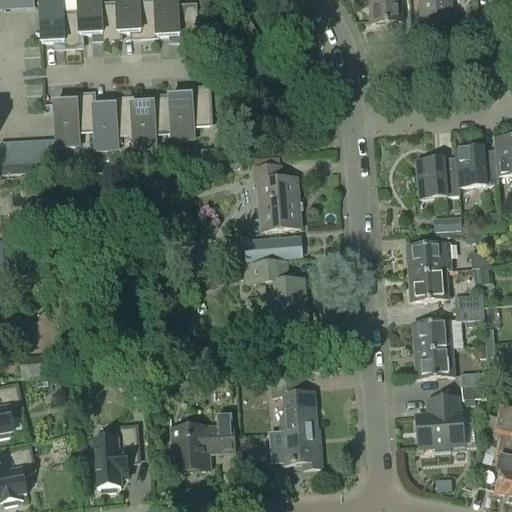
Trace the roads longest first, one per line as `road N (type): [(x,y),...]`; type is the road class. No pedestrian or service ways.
road 1 (residential): [(378,508),(351,130)]
road 2 (residential): [(349,93),(238,98),(198,69),(74,75)]
road 3 (residential): [(503,116),(351,130)]
